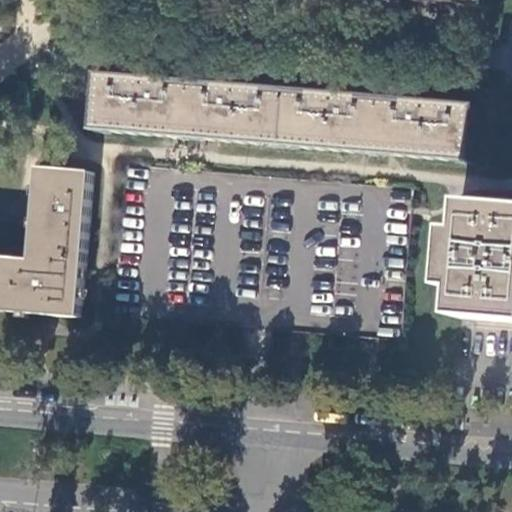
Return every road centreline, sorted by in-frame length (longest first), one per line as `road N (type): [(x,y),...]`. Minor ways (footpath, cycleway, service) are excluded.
road 1 (tertiary): [(511,458),(0,416)]
road 2 (residential): [(511,49),(29,9)]
road 3 (tertiary): [(0,493),(160,511)]
